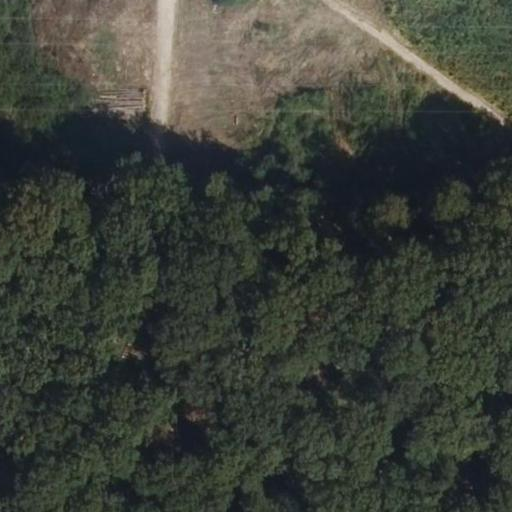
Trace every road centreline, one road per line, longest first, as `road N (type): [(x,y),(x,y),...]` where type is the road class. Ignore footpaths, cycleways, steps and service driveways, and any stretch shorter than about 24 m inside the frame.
road 1 (track): [(73,511),(79,430),(113,344),(146,189),(167,0)]
road 2 (track): [(328,0),(511,130)]
